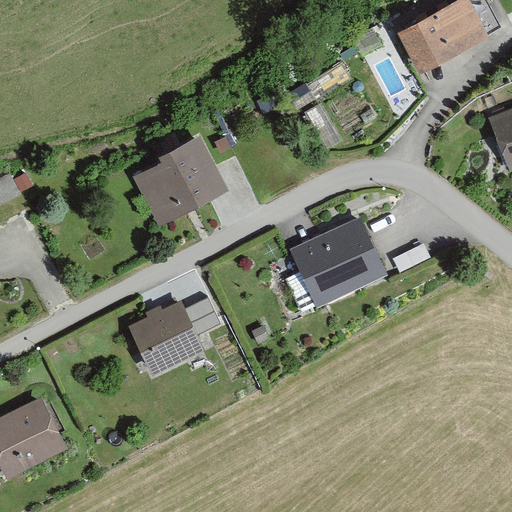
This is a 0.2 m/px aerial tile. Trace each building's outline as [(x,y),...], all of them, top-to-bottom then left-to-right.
[(483,41),(462,1),(394,37),(415,77),(483,41)] [(511,110),(486,121),(508,177),(511,175),(511,110)] [(154,163),(158,168),(130,183),(156,231),(225,194),(196,140),(154,163)] [(0,179),(0,206),(18,197),(7,176),(0,179)] [(382,278),(356,222),(285,255),(311,311),(382,278)] [(181,314),(177,305),(160,314),(157,310),(143,317),(145,321),(124,331),(151,381),(205,353),(196,338),(218,326),(205,301),(181,314)] [(0,419),(0,476),(4,485),(67,452),(39,399),(0,419)]
